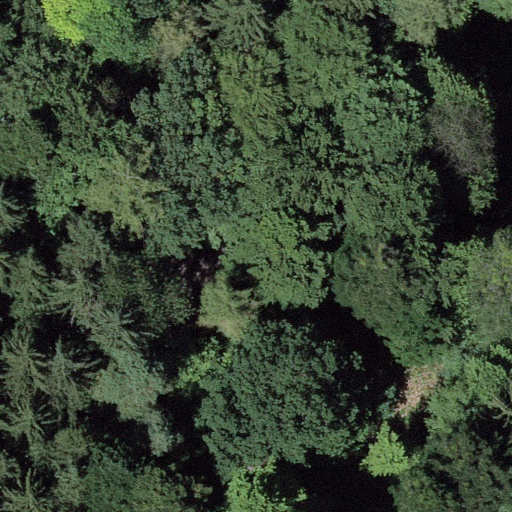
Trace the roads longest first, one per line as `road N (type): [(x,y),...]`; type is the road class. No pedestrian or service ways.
road 1 (track): [(301,511),(232,424),(171,281),(153,190),(151,0)]
road 2 (track): [(511,88),(428,87),(335,123),(292,156),(171,281)]
